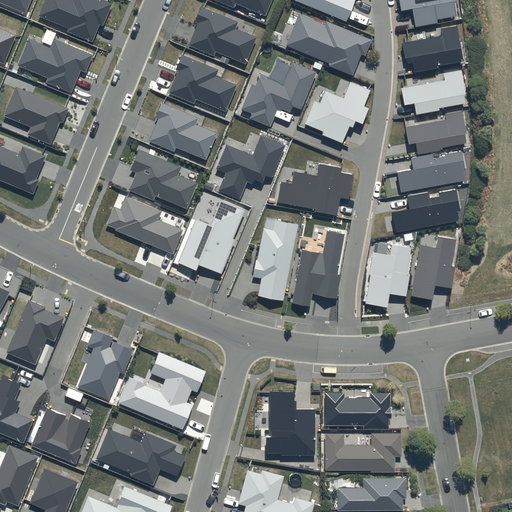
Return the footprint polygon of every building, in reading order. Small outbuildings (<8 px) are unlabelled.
[(0,0),(0,2),(26,13),(31,0),(0,0)] [(112,4),(103,0),(45,0),(38,16),(68,29),(67,32),(93,42),(100,25),(103,26),(112,4)] [(214,0),(234,8),(236,4),(265,15),(271,0),(214,0)] [(293,0),(347,21),(355,0),(293,0)] [(456,0),(399,0),(402,10),(412,8),(416,26),(437,22),(437,19),(456,15),(454,2),(456,2),(456,0)] [(237,22),(201,8),(195,22),(197,23),(188,46),(214,56),(216,52),(245,64),(256,38),(234,29),(237,22)] [(372,40),(326,21),(324,25),(299,15),(287,45),(330,63),(329,66),(353,76),(362,55),(365,57),(372,40)] [(456,26),(441,29),(442,35),(403,43),(407,64),(412,63),(414,72),(437,68),(436,66),(463,60),(456,26)] [(0,61),(4,64),(16,35),(0,28),(0,61)] [(93,55),(53,39),(50,48),(28,39),(18,66),(48,78),(46,82),(71,92),(80,70),(86,72),(93,55)] [(219,69),(182,54),(175,69),(178,71),(169,93),(194,103),(196,99),(226,111),(237,85),(216,76),(219,69)] [(316,72),(291,62),(283,83),(260,74),(256,86),(252,84),(241,110),(252,114),(250,119),(270,127),(278,108),(290,113),(293,106),(301,109),(316,72)] [(467,94),(462,69),(443,73),(444,80),(401,87),(404,105),(415,103),(417,114),(439,110),(438,108),(465,103),(463,95),(467,94)] [(371,90),(350,81),(344,97),(324,90),(320,102),(314,100),(304,124),(323,132),(322,135),(343,143),(349,126),(353,127),(356,121),(363,123),(368,109),(364,107),(371,90)] [(69,108),(16,87),(4,116),(31,127),(27,135),(51,145),(60,122),(63,123),(69,108)] [(198,118),(161,103),(156,118),(158,118),(149,142),(175,152),(176,148),(206,159),(216,134),(195,125),(198,118)] [(462,110),(444,113),(445,119),(405,127),(409,145),(416,143),(418,154),(440,149),(440,147),(467,142),(465,134),(467,134),(462,110)] [(285,145),(261,135),(252,155),(226,145),(216,169),(226,172),(218,191),(240,200),(248,182),(253,184),(255,179),(263,183),(266,175),(272,178),(285,145)] [(19,154),(0,146),(0,179),(33,194),(39,180),(36,179),(46,156),(22,146),(19,154)] [(181,167),(139,150),(131,170),(136,172),(129,190),(154,201),(156,196),(187,209),(198,183),(178,175),(181,167)] [(432,155),(411,159),(414,169),(397,172),(401,193),(464,180),(463,171),(466,170),(462,150),(444,154),(445,156),(433,158),(432,155)] [(341,168),(319,165),(317,176),(294,172),(292,184),(280,182),(277,203),(315,209),(314,213),(338,217),(341,198),(349,199),(354,175),(340,173),(341,168)] [(428,192),(408,196),(410,209),(391,213),(395,233),(458,220),(456,211),(460,211),(456,188),(439,191),(439,196),(430,198),(428,192)] [(161,211),(126,197),(120,209),(114,206),(106,225),(116,229),(115,231),(173,254),(183,230),(158,220),(161,211)] [(246,210),(221,200),(211,224),(196,219),(179,262),(196,269),(199,263),(222,273),(236,239),(234,238),(246,210)] [(258,295),(283,300),(298,225),(275,220),(273,230),(264,228),(258,260),(256,259),(252,277),(261,279),(258,295)] [(344,234),(326,231),(322,253),(303,249),(293,303),(310,306),(312,293),(337,297),(341,275),(337,274),(344,234)] [(456,240),(437,237),(435,248),(420,245),(411,296),(433,299),(435,286),(451,288),(454,267),(451,266),(456,240)] [(411,248),(392,245),(390,255),(374,252),(366,303),(388,307),(389,294),(407,297),(410,275),(407,274),(411,248)] [(0,310),(10,293),(0,287),(0,310)] [(46,307),(28,300),(6,353),(35,365),(46,338),(54,342),(64,318),(45,310),(46,307)] [(113,337),(94,329),(87,346),(93,349),(77,387),(109,400),(120,373),(123,374),(133,350),(114,342),(111,349),(109,348),(113,337)] [(206,371),(158,351),(149,373),(165,380),(161,390),(130,377),(119,403),(182,429),(193,405),(186,403),(192,391),(197,393),(206,371)] [(21,384),(2,376),(0,381),(0,432),(23,442),(32,420),(15,413),(20,402),(15,400),(21,384)] [(295,391),(269,391),(269,430),(271,430),(271,436),(266,436),(266,453),(280,453),(280,456),(315,456),(315,409),(295,409),(295,391)] [(324,392),(324,425),(363,425),(363,429),(387,429),(388,418),(390,418),(390,406),(389,406),(389,393),(356,392),(356,398),(344,398),(344,393),(324,392)] [(65,415),(47,408),(31,446),(76,464),(82,449),(80,448),(91,422),(71,414),(68,420),(64,418),(65,415)] [(177,445),(144,431),(140,442),(109,429),(97,458),(132,473),(131,476),(153,485),(160,470),(178,477),(186,456),(174,451),(177,445)] [(324,433),(324,469),(369,470),(369,472),(378,472),(378,474),(385,475),(385,472),(394,472),(394,457),(400,457),(400,433),(370,432),(370,445),(343,445),(343,433),(324,433)] [(38,457),(9,445),(0,467),(0,503),(6,505),(7,502),(18,506),(38,457)] [(65,511),(78,482),(44,468),(29,503),(46,510),(45,511),(65,511)] [(285,476),(261,469),(260,474),(247,470),(238,504),(246,506),(244,511),(312,511),(315,503),(295,497),(293,504),(278,500),(285,476)] [(336,487),(336,510),(402,510),(402,498),(405,498),(405,478),(363,478),(363,487),(336,487)] [(169,511),(172,506),(125,487),(116,507),(88,496),(80,511),(169,511)]
